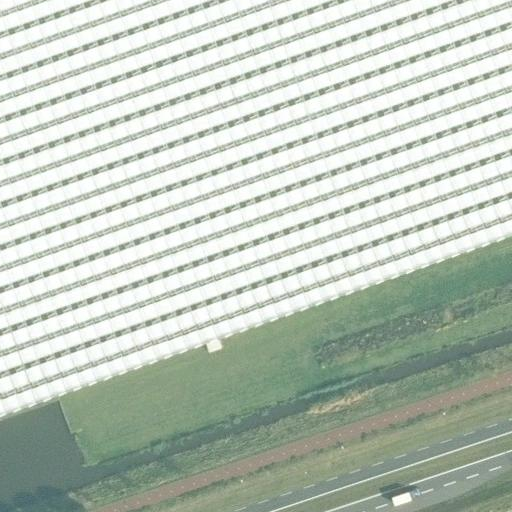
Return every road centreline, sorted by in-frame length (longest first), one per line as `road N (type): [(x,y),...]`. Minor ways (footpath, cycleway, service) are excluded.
road 1 (primary): [(511,423),(245,511)]
road 2 (primary): [(346,511),(511,456)]
